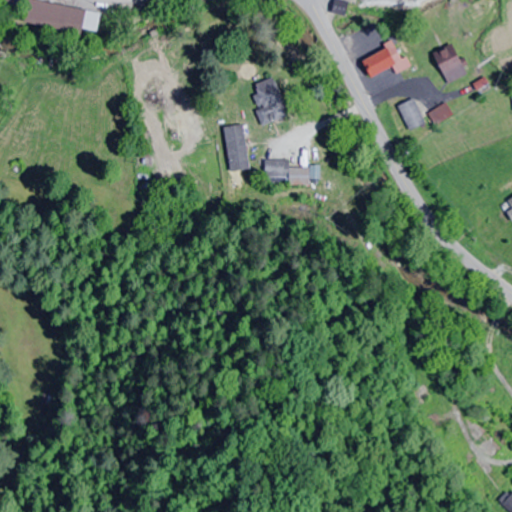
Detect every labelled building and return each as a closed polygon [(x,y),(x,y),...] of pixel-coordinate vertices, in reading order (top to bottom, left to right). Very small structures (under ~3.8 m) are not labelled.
[(31,0),(0,0),(0,2),(18,6),(18,0),(27,0),(28,0),(24,22),(97,36),(101,13),(31,0)] [(486,15),(479,2),(466,9),(473,22),(486,15)] [(365,59),(374,76),(393,66),(397,75),(412,67),(406,57),(402,59),(393,43),(365,59)] [(446,83),(466,77),(456,46),(436,52),(446,83)] [(263,126),(289,117),(276,78),(254,85),(262,110),(258,111),(263,126)] [(399,106),(410,131),(427,124),(415,99),(399,106)] [(438,125),(454,114),(446,103),(430,113),(438,125)] [(199,128),(196,129),(190,110),(173,115),(183,148),(203,142),(199,128)] [(289,186),(311,186),(311,169),(290,169),(290,161),(265,161),(265,182),(289,182),(289,186)] [(511,511),(511,491),(500,503),(509,511),(511,511)]
